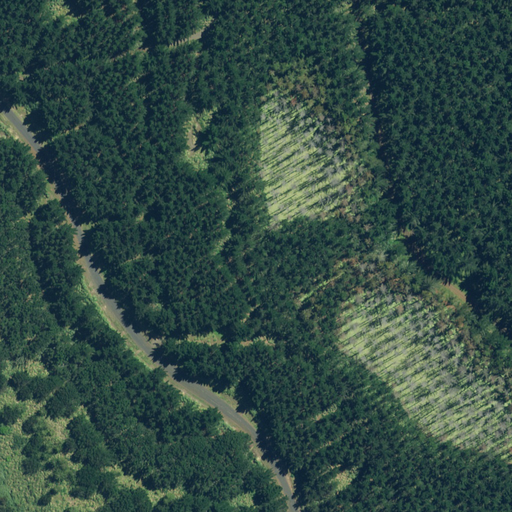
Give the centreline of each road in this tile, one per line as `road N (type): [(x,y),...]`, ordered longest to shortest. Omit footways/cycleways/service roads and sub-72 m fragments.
road 1 (unclassified): [(297,511),(242,429),(124,317),(38,139),(0,97)]
road 2 (unclassified): [(511,334),(398,205),(360,0)]
